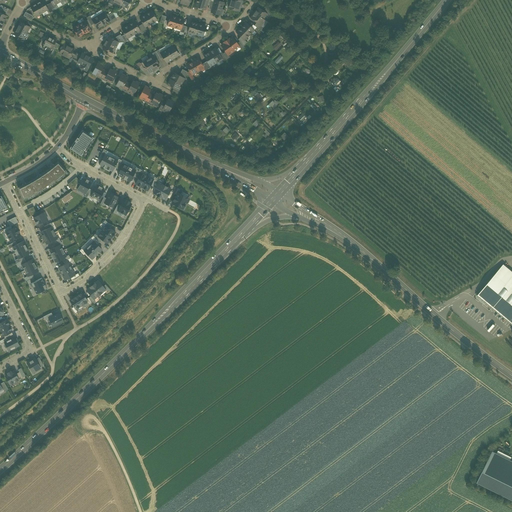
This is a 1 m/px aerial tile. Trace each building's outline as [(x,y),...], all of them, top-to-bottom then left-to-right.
[(42,0),(37,3),(42,13),(48,9),(46,6),(42,0)] [(196,0),(195,6),(203,9),(204,7),(205,6),(206,5),(207,0),(196,0)] [(212,10),(211,11),(213,11),(213,13),(220,15),(221,9),(223,2),(215,0),(214,0),(214,2),(212,10)] [(230,0),(228,8),(239,11),(242,1),(239,0),(230,0)] [(42,13),(37,3),(31,7),(36,16),(42,13)] [(258,7),(254,13),(263,19),(267,14),(264,11),(258,7)] [(152,11),(146,14),(151,24),(157,20),(152,11)] [(107,16),(110,21),(116,18),(113,12),(107,16)] [(103,13),(98,16),(103,25),(109,22),(103,13)] [(265,20),(263,19),(254,13),(250,18),(256,23),(260,26),(261,25),(265,20)] [(145,27),(151,24),(146,14),(140,18),(143,23),(145,27)] [(167,25),(174,27),(177,17),(170,15),(167,25)] [(97,28),(103,25),(98,16),(92,19),(94,23),(97,28)] [(184,20),(177,17),(174,27),(181,29),(181,30),(182,25),(184,20)] [(85,21),(79,24),(84,33),(90,30),(89,28),(85,21)] [(134,21),(128,25),(134,34),(140,30),(137,26),(134,21)] [(20,22),(17,28),(27,33),(29,27),(30,27),(25,25),(20,22)] [(188,32),(195,34),(198,24),(191,22),(189,28),(188,32)] [(246,22),(241,27),(249,35),(254,30),(246,22)] [(78,37),(84,33),(79,24),(73,28),(78,37)] [(205,26),(198,24),(195,34),(202,36),(204,30),(205,26)] [(133,35),(134,34),(128,25),(122,29),(127,38),(128,38),(133,35)] [(244,40),(249,35),(241,27),(236,32),(241,37),(244,40)] [(24,38),(27,33),(17,28),(14,34),(19,36),(24,39),(24,38)] [(43,44),(44,45),(47,46),(51,49),(55,42),(56,40),(48,35),(43,44)] [(108,37),(105,43),(116,48),(119,42),(114,40),(108,37)] [(229,38),(226,41),(234,51),(236,49),(236,48),(238,46),(239,47),(237,43),(232,37),(229,39),(229,38)] [(238,39),(240,41),(243,46),(247,42),(244,40),(241,37),(238,39)] [(231,53),(234,51),(226,41),(223,43),(224,43),(221,45),(225,52),(228,55),(228,54),(230,52),(231,53)] [(272,47),(276,50),(282,45),(278,41),(272,47)] [(113,53),(116,48),(105,43),(102,48),(108,51),(113,53)] [(69,58),(72,52),(74,49),(65,44),(64,44),(63,47),(62,46),(61,47),(60,48),(60,50),(61,50),(59,53),(69,58)] [(166,49),(166,50),(172,59),(179,55),(175,49),(174,49),(172,46),(166,49)] [(215,48),(209,52),(216,63),(222,60),(222,59),(219,54),(215,48)] [(166,63),(172,59),(166,50),(161,53),(160,53),(163,58),(166,63)] [(210,66),(216,63),(209,52),(203,55),(207,61),(210,66)] [(76,53),(76,54),(73,59),(78,62),(81,55),(76,53)] [(81,68),(86,71),(92,59),(82,53),(81,55),(78,62),(83,65),(81,68)] [(154,56),(149,59),(155,69),(160,66),(156,61),(154,56)] [(198,58),(192,62),(198,71),(201,70),(202,71),(204,70),(205,69),(202,64),(198,58)] [(149,73),(155,69),(149,59),(143,62),(145,66),(149,73)] [(96,74),(99,75),(102,69),(104,66),(101,64),(102,63),(98,61),(92,73),(96,75),(96,74)] [(192,75),(198,71),(192,62),(186,65),(189,70),(192,75)] [(107,81),(110,83),(116,71),(113,69),(112,70),(110,69),(108,72),(105,78),(107,80),(107,81)] [(179,76),(184,78),(187,73),(187,72),(186,71),(182,69),(179,76)] [(174,73),(171,79),(181,84),(184,78),(179,76),(174,73)] [(120,86),(122,88),(123,87),(126,81),(127,78),(125,77),(125,76),(122,74),(116,85),(119,87),(120,86)] [(332,82),(335,86),(340,81),(337,77),(332,82)] [(178,90),(181,84),(171,79),(170,79),(168,83),(167,85),(172,87),(172,86),(175,87),(174,88),(178,90)] [(130,93),(133,95),(139,83),(136,81),(135,82),(133,81),(131,84),(128,90),(130,92),(130,93)] [(143,98),(145,100),(149,93),(150,90),(148,89),(148,88),(145,86),(139,98),(142,99),(143,98)] [(254,94),(259,100),(263,97),(257,91),(254,94)] [(153,105),(156,107),(162,95),(159,93),(158,94),(156,93),(154,96),(151,102),(151,103),(153,104),(153,105)] [(165,111),(168,113),(174,101),(171,99),(170,100),(167,99),(166,102),(162,109),(165,110),(165,111)] [(304,114),(299,117),(302,123),(307,119),(304,114)] [(225,135),(229,129),(226,126),(221,131),(225,135)] [(69,148),(81,156),(93,137),(82,130),(69,148)] [(284,140),(288,136),(284,132),(280,136),(284,140)] [(105,154),(102,158),(99,165),(104,167),(103,168),(106,169),(112,158),(105,154)] [(118,161),(112,158),(106,169),(108,170),(112,172),(115,167),(118,161)] [(23,185),(18,187),(23,200),(30,196),(37,193),(46,187),(53,182),(61,176),(67,171),(58,161),(54,165),(53,164),(50,166),(51,167),(46,171),(40,175),(40,174),(37,176),(37,177),(30,181),(26,183),(25,183),(22,184),(23,185)] [(119,171),(118,174),(121,176),(121,177),(123,179),(129,167),(123,164),(119,171)] [(123,179),(126,180),(126,179),(130,181),(133,176),(136,170),(135,170),(129,167),(123,179)] [(135,184),(141,187),(147,176),(141,173),(138,178),(135,184)] [(153,180),(147,176),(141,187),(147,190),(150,185),(153,180)] [(68,184),(72,190),(74,189),(79,180),(76,177),(68,184)] [(77,189),(85,193),(88,188),(91,183),(88,181),(89,180),(86,179),(86,180),(83,179),(80,184),(77,189)] [(154,191),(153,193),(159,196),(165,186),(159,182),(158,184),(154,191)] [(99,200),(104,190),(102,188),(102,187),(99,186),(98,187),(96,186),(95,188),(91,196),(95,199),(99,200)] [(171,189),(165,186),(159,196),(165,200),(167,197),(170,191),(171,189)] [(183,209),(188,198),(187,197),(188,195),(182,191),(181,194),(178,193),(177,193),(176,196),(172,203),(183,209)] [(117,197),(110,193),(107,199),(105,203),(112,207),(117,197)] [(118,211),(126,215),(131,204),(123,200),(120,205),(118,210),(118,211)] [(33,207),(27,209),(30,216),(36,213),(33,207)] [(44,213),(33,218),(37,225),(48,220),(44,213)] [(10,226),(18,222),(15,217),(7,221),(10,226)] [(106,225),(102,231),(111,238),(115,232),(110,228),(106,225)] [(12,228),(4,232),(2,233),(5,239),(9,237),(10,240),(20,235),(19,232),(18,229),(17,229),(16,227),(12,228)] [(40,232),(44,238),(54,233),(51,227),(45,229),(40,232)] [(102,239),(107,243),(111,238),(102,231),(98,236),(98,237),(102,239)] [(57,238),(54,233),(44,238),(47,244),(52,241),(57,239),(57,238)] [(99,242),(102,239),(98,237),(98,236),(95,234),(93,236),(99,242)] [(91,238),(94,241),(97,245),(99,242),(93,236),(91,238)] [(13,247),(16,252),(26,247),(23,241),(17,244),(13,246),(13,247)] [(94,241),(89,246),(97,254),(102,249),(97,245),(94,241)] [(52,256),(63,251),(60,245),(55,247),(49,250),(52,256)] [(97,254),(89,246),(84,251),(86,253),(92,259),(97,254)] [(29,253),(26,247),(16,252),(19,258),(23,256),(29,253)] [(63,251),(52,256),(56,262),(61,259),(66,257),(66,256),(63,251)] [(22,264),(25,270),(35,265),(32,259),(26,262),(22,264)] [(58,267),(61,274),(72,268),(69,262),(64,264),(58,267)] [(478,295),(511,323),(511,271),(503,264),(478,295)] [(38,271),(35,265),(25,270),(28,276),(32,274),(38,271)] [(72,268),(61,274),(65,280),(70,277),(75,275),(72,268)] [(35,281),(31,283),(36,294),(47,289),(42,278),(35,281)] [(98,281),(92,285),(100,294),(105,290),(103,287),(102,285),(101,285),(98,281)] [(91,295),(90,295),(91,296),(94,299),(100,294),(92,285),(87,290),(91,295)] [(74,306),(75,309),(82,304),(83,305),(84,305),(85,305),(86,304),(87,303),(86,302),(87,301),(86,299),(82,293),(70,300),(74,306)] [(53,316),(49,319),(53,326),(63,321),(59,313),(53,316)] [(5,320),(0,322),(0,330),(9,325),(6,320),(5,320)] [(9,325),(0,330),(0,333),(1,337),(4,335),(11,332),(12,331),(9,325)] [(15,337),(8,340),(4,342),(9,351),(19,345),(18,342),(19,342),(17,338),(16,339),(15,337)] [(36,371),(40,368),(40,367),(35,359),(35,358),(27,363),(32,372),(35,370),(36,371)] [(19,379),(16,374),(14,371),(11,372),(10,371),(7,373),(8,374),(5,376),(8,380),(7,381),(8,383),(9,383),(13,381),(14,382),(19,379)] [(4,382),(0,383),(0,384),(3,389),(4,392),(8,389),(4,382)] [(511,460),(492,451),(488,460),(511,471),(511,460)] [(511,499),(511,471),(488,460),(477,482),(511,499)]
